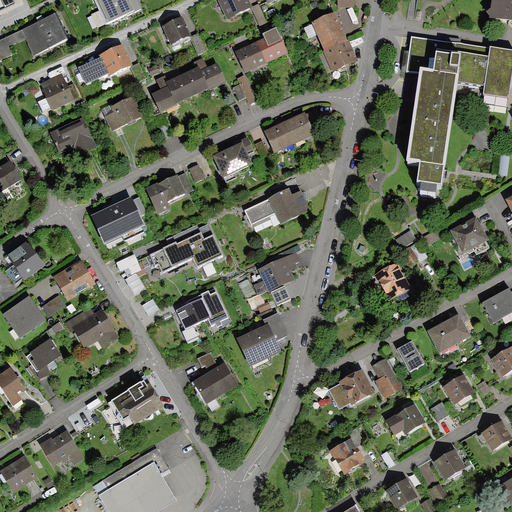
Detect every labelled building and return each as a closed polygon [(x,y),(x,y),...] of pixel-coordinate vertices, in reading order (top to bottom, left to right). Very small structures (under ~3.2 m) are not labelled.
[(12,0),(0,0),(0,9),(14,3),(12,0)] [(94,0),(107,25),(126,15),(127,17),(141,10),(136,0),(94,0)] [(218,0),(227,19),(252,7),(253,7),(249,0),(218,0)] [(511,0),(494,0),(491,20),(511,23),(511,0)] [(253,7),(252,7),(260,25),(267,22),(259,4),(253,7)] [(323,50),(333,72),(359,61),(350,39),(348,39),(336,12),(313,22),(325,50),(323,50)] [(0,41),(0,62),(13,56),(9,48),(26,40),(34,56),(69,40),(57,15),(39,23),(0,41)] [(162,26),(171,45),(189,37),(191,36),(183,17),(162,26)] [(236,51),(246,72),(288,52),(276,27),(263,33),(264,37),(236,51)] [(191,36),(189,37),(198,56),(207,52),(198,33),(191,36)] [(511,79),(511,52),(412,38),(408,67),(407,74),(421,76),(407,165),(420,167),(417,186),(441,190),(458,80),(483,84),(482,96),(509,100),(511,79)] [(109,74),(110,76),(130,67),(133,66),(123,46),(100,56),(101,58),(78,68),(86,85),(109,74)] [(161,90),(153,94),(161,112),(177,105),(176,103),(208,88),(209,89),(226,81),(217,63),(208,68),(203,58),(194,62),(196,67),(168,81),(165,75),(156,79),(161,90)] [(133,66),(130,67),(138,83),(146,79),(139,63),(133,66)] [(157,65),(149,69),(152,76),(160,72),(157,65)] [(63,73),(41,83),(44,89),(43,90),(46,98),(38,102),(42,112),(50,108),(51,110),(80,98),(73,83),(68,86),(63,73)] [(246,97),(250,104),(257,101),(244,75),(237,79),(240,85),(246,97)] [(33,85),(28,90),(33,96),(39,90),(33,85)] [(240,85),(234,88),(240,100),(246,97),(240,85)] [(111,104),(102,109),(113,131),(143,117),(133,96),(112,106),(111,104)] [(84,117),(50,132),(60,153),(73,147),(78,157),(98,147),(84,117)] [(262,137),(271,156),(314,137),(305,118),(262,137)] [(212,160),(220,180),(249,166),(240,147),(212,160)] [(0,167),(0,191),(21,179),(10,162),(0,167)] [(199,165),(190,169),(196,183),(205,179),(199,165)] [(186,174),(178,177),(186,194),(193,190),(186,174)] [(186,194),(178,177),(147,190),(158,214),(170,209),(167,202),(186,194)] [(286,191),(264,202),(276,227),(298,217),(286,191)] [(131,196),(91,215),(105,244),(145,226),(141,216),(133,201),(131,196)] [(140,198),(133,201),(141,216),(147,213),(140,198)] [(455,235),(465,254),(485,243),(475,224),(455,235)] [(399,238),(406,249),(418,241),(411,230),(399,238)] [(199,233),(148,257),(157,276),(191,260),(195,269),(221,257),(211,235),(202,239),(199,233)] [(4,265),(16,285),(50,264),(38,244),(4,265)] [(139,256),(122,264),(137,295),(149,289),(141,274),(146,272),(139,256)] [(278,261),(255,273),(266,295),(289,285),(278,261)] [(55,277),(68,299),(94,285),(82,262),(55,277)] [(378,278),(391,300),(409,290),(397,268),(378,278)] [(214,292),(175,310),(186,335),(226,317),(214,292)] [(483,304),(492,323),(511,313),(511,295),(509,296),(507,292),(483,304)] [(0,316),(15,339),(39,323),(40,323),(62,308),(55,297),(36,310),(26,295),(0,311),(0,316)] [(72,326),(85,346),(116,327),(103,306),(72,326)] [(430,334),(440,352),(469,337),(459,318),(430,334)] [(265,326),(236,342),(248,368),(279,352),(265,326)] [(24,353),(35,369),(64,350),(53,334),(24,353)] [(395,348),(408,371),(424,363),(411,339),(395,348)] [(492,361),(503,379),(511,373),(511,350),(511,349),(492,361)] [(0,369),(0,386),(13,403),(30,390),(9,363),(0,369)] [(221,364),(192,383),(204,404),(233,386),(221,364)] [(441,383),(456,406),(475,394),(460,371),(441,383)] [(351,402),(352,404),(373,393),(363,374),(333,389),(342,406),(351,402)] [(390,377),(399,392),(404,389),(396,374),(390,377)] [(109,404),(124,427),(159,406),(145,382),(109,404)] [(385,421),(392,433),(403,427),(407,433),(425,423),(411,398),(393,408),(396,414),(385,421)] [(433,411),(441,423),(452,415),(444,403),(433,411)] [(484,435),(493,450),(511,439),(502,424),(484,435)] [(42,444),(56,466),(82,449),(67,427),(42,444)] [(332,446),(346,471),(369,460),(355,434),(332,446)] [(106,490),(95,496),(105,511),(149,511),(175,497),(161,475),(170,469),(156,447),(100,480),(106,490)] [(436,462),(446,480),(465,469),(455,452),(436,462)] [(0,469),(0,477),(8,490),(39,470),(28,453),(0,469)] [(511,478),(503,484),(511,501),(511,478)] [(388,492),(398,510),(416,499),(407,482),(388,492)] [(429,493),(437,505),(449,497),(441,485),(429,493)] [(428,500),(421,504),(425,511),(434,511),(435,511),(428,500)]
